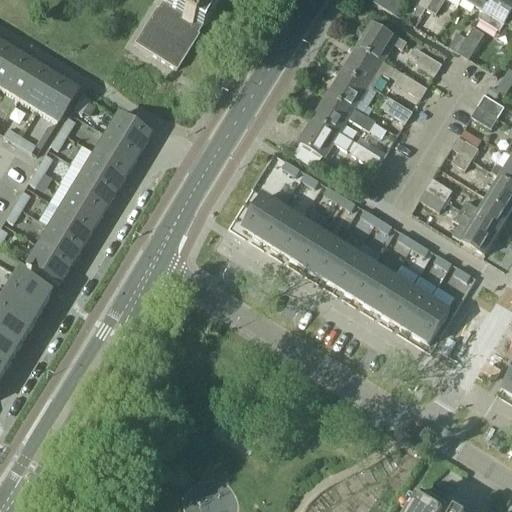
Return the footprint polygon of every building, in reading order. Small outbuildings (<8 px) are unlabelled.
[(162,6),(201,30),(201,31),(203,28),(200,26),(209,13),(211,15),(220,0),(164,0),(161,5),(162,6)] [(402,6),(391,0),(376,0),(374,5),(395,18),(402,6)] [(424,0),(420,7),(429,12),(435,0),(424,0)] [(447,0),(460,0),(463,1),(464,0),(435,0),(429,12),(437,17),(447,0)] [(483,14),(491,0),(464,0),(463,1),(483,14)] [(501,34),(505,28),(506,28),(511,17),(511,0),(491,0),(483,14),(484,15),(480,21),(501,34)] [(197,37),(201,30),(162,6),(157,13),(155,12),(133,47),(176,74),(198,38),(197,37)] [(403,53),(407,46),(373,25),(358,49),(384,65),(394,49),(403,53)] [(473,30),(466,41),(458,55),(469,62),(485,37),(473,30)] [(458,55),(466,41),(459,37),(451,51),(458,55)] [(0,51),(0,92),(21,59),(2,48),(0,51)] [(396,72),(384,65),(358,49),(343,73),(369,89),(373,92),(382,78),(389,83),(396,72)] [(437,79),(443,68),(418,53),(412,63),(437,79)] [(0,93),(18,105),(39,71),(21,59),(0,92),(0,93)] [(490,66),(486,73),(497,80),(503,69),(497,65),(490,66)] [(58,82),(39,71),(18,105),(37,116),(58,82)] [(511,73),(510,72),(503,82),(509,85),(511,84),(511,73)] [(354,113),(355,112),(369,89),(343,73),(328,97),(354,113)] [(422,103),(428,92),(403,77),(397,87),(422,103)] [(77,94),(58,82),(37,116),(56,128),(77,94)] [(500,95),(491,89),(487,96),(496,101),(500,95)] [(355,112),(354,113),(328,97),(314,120),(340,136),(349,122),(370,135),(376,125),(355,112)] [(478,109),(486,114),(498,122),(505,111),(484,98),(478,109)] [(72,114),(78,118),(88,103),(82,99),(72,114)] [(407,126),(413,116),(389,100),(382,110),(407,126)] [(498,122),(486,114),(478,109),(471,119),(492,132),(498,122)] [(104,138),(138,159),(150,139),(116,118),(104,138)] [(340,136),(314,120),(299,143),(326,159),(333,147),(347,155),(354,144),(340,136)] [(67,121),(58,135),(64,139),(73,124),(67,121)] [(1,141),(16,150),(19,144),(5,135),(1,141)] [(64,139),(58,135),(49,150),(55,154),(64,139)] [(92,156),(127,177),(138,159),(104,138),(92,156)] [(451,151),(460,156),(472,164),(479,153),(458,140),(451,151)] [(34,153),(19,144),(16,150),(30,159),(34,153)] [(377,174),(384,163),(359,147),(352,158),(377,174)] [(387,157),(370,147),(367,152),(384,163),(387,157)] [(81,175),(115,196),(127,177),(92,156),(81,175)] [(466,174),(472,164),(460,156),(453,166),(466,174)] [(45,158),(36,172),(42,176),(51,161),(45,158)] [(501,182),(500,182),(511,188),(511,163),(506,173),(496,167),(491,176),(501,182)] [(286,165),(282,171),(296,180),(300,173),(286,165)] [(33,191),(42,176),(36,172),(27,187),(33,191)] [(70,193),(104,214),(115,196),(81,175),(70,193)] [(305,176),(301,183),(315,192),(319,185),(305,176)] [(425,193),(434,198),(446,206),(453,195),(433,181),(425,193)] [(511,214),(511,188),(500,182),(487,203),(511,217),(511,214)] [(328,191),(324,197),(338,206),(342,199),(328,191)] [(59,212),(93,232),(104,214),(70,193),(59,212)] [(22,195),(13,209),(19,213),(28,198),(22,195)] [(440,216),(446,206),(434,198),(427,208),(440,216)] [(267,199),(246,233),(266,245),(286,211),(267,199)] [(342,199),(338,206),(352,215),(356,208),(342,199)] [(498,237),(511,217),(487,203),(481,213),(466,204),(460,214),(498,237)] [(10,228),(19,213),(13,209),(4,224),(10,228)] [(284,256),(305,223),(286,211),(266,245),(284,256)] [(47,230),(82,251),(93,232),(59,212),(47,230)] [(366,214),(362,220),(377,230),(381,223),(366,214)] [(485,258),(498,237),(460,214),(454,224),(460,227),(453,239),(485,258)] [(284,256),(302,268),(323,234),(305,223),(284,256)] [(391,239),(395,232),(381,223),(377,230),(391,239)] [(82,251),(47,230),(36,248),(70,269),(82,251)] [(323,234),(302,268),(320,279),(341,246),(323,234)] [(403,237),(399,243),(413,252),(417,246),(403,237)] [(339,290),(360,257),(341,246),(320,279),(339,290)] [(428,262),(432,255),(417,246),(413,252),(428,262)] [(24,268),(58,289),(70,269),(36,248),(24,268)] [(339,290),(357,302),(378,268),(360,257),(339,290)] [(450,275),(454,269),(440,260),(436,266),(450,275)] [(378,268),(357,302),(376,313),(396,280),(378,268)] [(471,279),(456,270),(452,277),(467,286),(471,279)] [(4,297),(38,318),(50,299),(15,278),(4,297)] [(396,280),(376,313),(394,325),(415,291),(396,280)] [(415,291),(394,325),(412,336),(433,303),(415,291)] [(0,303),(0,320),(26,337),(38,318),(4,297),(0,303)] [(431,348),(452,315),(433,303),(412,336),(431,348)] [(0,345),(15,355),(26,337),(0,320),(0,345)] [(0,370),(4,373),(15,355),(0,345),(0,370)] [(447,511),(449,510),(445,508),(423,494),(412,511),(447,511)]
